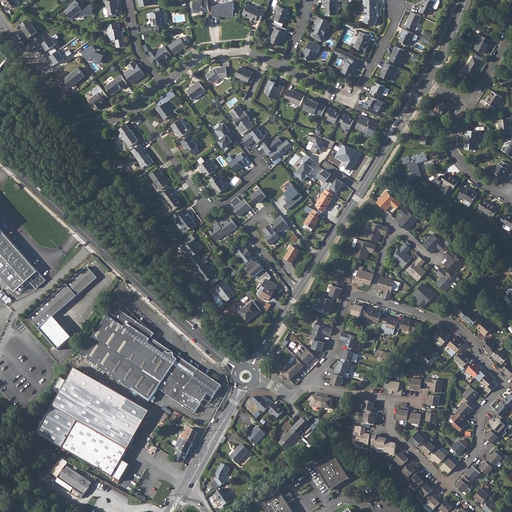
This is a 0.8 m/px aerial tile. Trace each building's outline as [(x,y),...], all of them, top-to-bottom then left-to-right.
[(110,0),(103,0),(104,2),(105,2),(108,15),(118,14),(116,6),(117,5),(116,0),(115,0),(111,1),(110,0)] [(194,11),(201,10),(203,10),(203,12),(208,11),(206,0),(201,0),(202,0),(189,2),(190,8),(193,8),(194,11)] [(325,0),(325,2),(325,6),(326,6),(326,15),(330,15),(331,14),(336,14),(336,2),(336,0),(339,0),(340,0),(349,0),(348,0),(325,0)] [(365,17),(364,19),(368,21),(368,23),(374,25),(377,18),(377,15),(375,15),(375,12),(377,12),(376,3),(375,3),(375,0),(362,0),(363,3),(364,3),(365,17)] [(424,3),(422,3),(420,7),(421,8),(420,11),(428,15),(430,11),(431,12),(433,8),(436,9),(437,8),(440,3),(440,2),(440,1),(439,0),(432,0),(431,0),(425,0),(425,1),(424,3)] [(93,14),(91,5),(79,7),(77,5),(78,4),(75,1),(69,6),(70,7),(65,12),(70,19),(73,16),(85,14),(86,15),(93,14)] [(216,5),(211,6),(213,17),(217,16),(217,15),(222,15),(225,14),(225,16),(225,17),(233,16),(233,9),(234,9),(233,4),(232,4),(228,4),(228,3),(216,4),(216,5)] [(257,19),(260,21),(262,18),(265,11),(261,9),(260,10),(247,4),(243,15),(256,21),(257,19)] [(278,11),(274,19),(283,24),(289,11),(279,6),(277,11),(278,11)] [(154,25),(155,30),(157,30),(165,28),(164,23),(163,23),(162,20),(166,20),(166,19),(165,12),(164,11),(155,12),(154,12),(149,13),(150,18),(151,18),(151,21),(152,26),(154,25)] [(421,16),(411,12),(408,19),(408,20),(406,25),(415,30),(416,29),(417,30),(418,27),(417,26),(421,16)] [(319,17),(316,24),(318,24),(316,27),(315,28),(311,35),(316,37),(318,39),(321,40),(324,39),(325,36),(324,34),(326,29),(329,27),(331,23),(331,22),(319,17)] [(28,18),(20,24),(22,27),(29,37),(38,31),(31,21),(30,22),(28,18)] [(280,46),(282,42),(281,41),(283,38),(284,38),(286,33),(285,33),(287,29),(272,22),(270,26),(274,28),(269,41),(280,46)] [(117,29),(119,28),(118,23),(106,25),(108,39),(111,40),(114,40),(116,47),(124,46),(121,31),(120,31),(118,31),(117,29)] [(414,33),(405,29),(403,33),(402,32),(399,41),(408,45),(411,40),(416,40),(418,35),(414,33)] [(360,35),(355,47),(366,51),(368,47),(366,46),(367,44),(368,44),(370,40),(368,39),(370,36),(360,31),(359,35),(360,35)] [(42,33),(31,40),(36,47),(47,40),(42,33)] [(69,38),(76,45),(81,40),(74,33),(69,38)] [(485,37),(479,34),(478,33),(475,38),(479,40),(475,49),(484,53),(487,48),(488,45),(489,45),(492,41),(491,40),(493,36),(487,33),(485,37)] [(47,40),(42,44),(44,47),(39,51),(41,54),(56,44),(51,37),(47,40)] [(180,37),(169,45),(175,54),(186,46),(186,45),(188,43),(184,37),(181,39),(180,37)] [(321,45),(310,40),(307,47),(307,46),(305,49),(303,48),(300,55),(304,57),(304,58),(309,61),(311,56),(314,58),(317,51),(318,51),(321,45)] [(91,45),(81,52),(83,56),(86,58),(88,61),(93,59),(97,64),(102,61),(105,55),(97,51),(93,47),(91,45)] [(406,50),(395,45),(393,49),(394,49),(390,59),(400,64),(406,50)] [(154,49),(148,53),(158,66),(164,62),(162,59),(165,58),(171,54),(164,46),(156,52),(154,49)] [(59,51),(50,56),(55,65),(60,62),(65,59),(59,51)] [(346,61),(341,71),(350,76),(352,72),(355,70),(359,62),(346,56),(344,60),(346,61)] [(473,57),(463,73),(471,78),(475,72),(476,72),(482,62),(473,57)] [(124,73),(130,82),(136,78),(138,79),(144,75),(134,60),(127,65),(130,68),(124,73)] [(398,67),(386,62),(382,69),(384,69),(381,76),(390,80),(394,70),(396,71),(398,67)] [(210,71),(206,74),(213,83),(222,76),(223,77),(227,76),(225,66),(216,67),(215,69),(214,68),(212,70),(210,72),(210,71)] [(79,67),(65,78),(71,87),(85,76),(79,67)] [(248,81),(249,80),(252,73),(252,72),(248,70),(240,67),(235,76),(248,81)] [(127,83),(121,75),(105,86),(109,91),(113,95),(118,91),(116,90),(118,88),(121,88),(127,83)] [(268,95),(277,99),(283,86),(279,84),(278,88),(273,86),(275,82),(269,79),(265,88),(268,89),(269,93),(268,95)] [(193,86),(187,90),(193,99),(202,92),(202,93),(206,90),(199,81),(192,86),(193,86)] [(372,89),(370,92),(378,96),(379,93),(382,94),(386,86),(377,82),(375,87),(373,89),(372,89)] [(96,110),(101,107),(100,105),(101,104),(106,101),(105,100),(108,97),(102,89),(88,98),(96,110)] [(296,93),(296,92),(292,90),(292,91),(288,89),(284,99),(299,106),(304,95),(299,93),(298,94),(296,93)] [(157,107),(166,119),(174,113),(166,102),(177,95),(173,90),(166,95),(166,96),(157,103),(158,104),(161,104),(157,107)] [(488,103),(486,106),(492,110),(494,107),(496,108),(502,97),(493,92),(487,102),(488,103)] [(365,103),(364,106),(372,110),(373,107),(376,108),(380,100),(370,96),(368,101),(367,104),(365,103)] [(302,108),(321,116),(326,105),(319,102),(319,103),(307,97),(302,108)] [(439,107),(432,120),(442,126),(449,113),(448,112),(450,109),(443,104),(441,108),(439,107)] [(239,105),(230,111),(235,118),(234,119),(238,125),(237,126),(242,134),(254,125),(249,118),(249,117),(246,113),(244,114),(243,112),(244,111),(239,105)] [(335,111),(332,110),(332,108),(329,106),(325,114),(328,116),(327,119),(335,123),(339,113),(335,111)] [(349,117),(346,116),(347,114),(343,113),(339,121),(342,122),(341,125),(349,129),(353,120),(349,117)] [(367,120),(364,118),(365,117),(361,116),(355,127),(367,133),(372,135),(379,125),(372,122),(367,120)] [(181,119),(172,126),(180,138),(190,131),(181,119)] [(509,119),(499,120),(500,135),(511,133),(509,119)] [(224,123),(215,129),(220,136),(219,141),(223,147),(224,147),(226,150),(232,146),(230,143),(232,141),(227,134),(231,131),(224,123)] [(128,127),(120,133),(123,136),(122,136),(130,147),(138,140),(131,130),(131,131),(128,127)] [(258,127),(242,138),(248,145),(252,142),(252,141),(255,139),(257,142),(265,136),(258,127)] [(424,128),(421,143),(431,145),(434,130),(424,128)] [(466,131),(464,149),(476,150),(477,138),(480,138),(480,132),(466,131)] [(190,135),(181,142),(187,150),(188,149),(190,152),(191,151),(194,155),(199,150),(196,147),(197,146),(190,135)] [(335,141),(327,138),(326,139),(323,138),(322,140),(317,138),(313,136),(309,135),(307,139),(315,142),(314,145),(313,145),(310,151),(316,153),(318,148),(323,149),(324,145),(332,148),(335,141)] [(269,153),(283,143),(278,137),(272,142),(270,139),(262,144),(266,150),(265,150),(268,154),(269,153)] [(283,143),(269,153),(274,160),(273,161),(276,165),(283,160),(280,156),(285,152),(284,151),(292,146),(287,139),(283,143)] [(141,144),(131,151),(140,162),(139,163),(142,168),(147,164),(148,166),(153,162),(147,154),(145,152),(146,151),(141,144)] [(362,152),(342,144),(335,155),(344,161),(342,164),(351,170),(362,152)] [(233,152),(226,157),(232,166),(239,161),(233,152)] [(411,161),(410,157),(409,156),(402,158),(404,164),(410,162),(413,172),(407,173),(410,181),(416,179),(416,178),(422,176),(418,163),(428,160),(425,152),(413,156),(414,160),(411,161)] [(314,161),(307,154),(303,158),(306,161),(295,173),(304,180),(314,169),(310,165),(314,161)] [(208,159),(198,166),(200,170),(202,169),(207,175),(215,169),(208,159)] [(434,161),(426,163),(428,169),(436,167),(434,161)] [(499,164),(494,172),(502,177),(507,169),(506,168),(508,165),(502,161),(500,164),(499,164)] [(167,184),(162,176),(164,175),(158,168),(150,174),(155,181),(155,182),(160,190),(167,184)] [(325,168),(319,177),(325,181),(322,186),(323,187),(325,188),(329,183),(326,180),(331,173),(325,168)] [(219,173),(209,180),(211,182),(210,183),(214,188),(215,187),(219,193),(226,187),(219,178),(221,176),(219,173)] [(439,185),(440,184),(441,181),(445,184),(448,185),(444,191),(450,194),(453,188),(454,189),(458,181),(450,176),(450,175),(447,173),(444,177),(440,176),(436,183),(439,185)] [(325,188),(328,191),(331,187),(337,191),(344,182),(337,178),(333,183),(330,181),(329,183),(325,188)] [(304,196),(290,180),(285,185),(289,189),(285,192),(288,195),(286,197),(289,200),(283,205),(288,210),(304,196)] [(326,208),(335,195),(328,191),(325,188),(323,187),(320,191),(323,193),(317,203),(326,208)] [(260,188),(251,195),(257,203),(266,196),(260,188)] [(464,188),(458,197),(461,198),(462,197),(466,199),(464,202),(464,204),(468,206),(470,205),(477,194),(467,188),(466,189),(464,188)] [(173,190),(164,197),(173,210),(182,204),(176,196),(177,195),(173,190)] [(388,191),(377,202),(386,211),(391,206),(390,205),(391,204),(392,205),(397,209),(401,204),(388,191)] [(237,196),(231,201),(235,206),(232,208),(239,216),(247,210),(248,210),(251,208),(244,198),(241,201),(237,196)] [(483,201),(479,207),(493,216),(497,210),(494,208),(483,201)] [(322,214),(308,206),(305,210),(311,213),(302,227),(311,232),(322,214)] [(403,217),(398,222),(407,230),(418,219),(404,207),(399,212),(404,216),(405,217),(404,218),(403,217)] [(182,209),(171,217),(174,220),(177,218),(181,224),(182,224),(187,230),(196,224),(193,219),(192,220),(190,217),(191,216),(187,210),(184,212),(182,209)] [(504,214),(500,221),(504,223),(503,226),(504,228),(508,230),(510,230),(511,228),(511,216),(509,214),(508,216),(504,214)] [(276,225),(273,228),(277,234),(289,225),(281,215),(273,221),(276,225)] [(222,220),(219,223),(226,233),(228,234),(237,227),(230,218),(224,222),(222,220)] [(219,223),(218,222),(214,224),(216,226),(209,231),(216,241),(226,233),(219,223)] [(370,230),(368,238),(379,242),(382,234),(380,233),(381,232),(387,233),(389,227),(382,225),(371,222),(368,230),(370,230)] [(270,224),(263,230),(268,235),(266,236),(266,240),(270,244),(280,236),(277,234),(273,228),(270,224)] [(0,274),(2,277),(10,285),(15,291),(28,279),(37,290),(47,282),(0,228),(0,274)] [(291,237),(296,242),(300,238),(295,233),(291,237)] [(434,234),(423,245),(432,254),(437,249),(436,248),(437,247),(438,247),(443,252),(447,247),(434,234)] [(358,248),(355,256),(359,257),(363,258),(367,260),(370,251),(368,251),(368,249),(375,251),(376,245),(355,238),(352,246),(356,247),(358,248)] [(193,240),(183,248),(186,251),(187,250),(192,256),(200,250),(193,240)] [(406,243),(393,257),(404,267),(412,258),(408,254),(407,255),(405,253),(406,252),(411,248),(406,243)] [(245,244),(235,252),(238,255),(240,254),(244,259),(243,260),(246,264),(255,257),(245,244)] [(292,245),(284,258),(292,262),(300,250),(292,245)] [(449,260),(445,265),(454,273),(464,263),(450,249),(446,254),(450,259),(451,260),(450,261),(449,260)] [(255,257),(246,264),(255,275),(264,268),(260,263),(259,264),(256,261),(258,260),(255,257)] [(421,257),(408,271),(419,281),(426,273),(427,272),(422,267),(421,268),(420,267),(421,266),(425,262),(421,257)] [(205,264),(197,270),(201,277),(202,276),(206,281),(214,275),(205,264)] [(90,274),(92,272),(88,267),(30,318),(58,351),(72,339),(54,317),(98,279),(94,274),(92,276),(90,274)] [(441,278),(437,283),(446,291),(452,285),(454,287),(457,284),(454,282),(456,280),(442,267),(438,272),(442,277),(443,278),(442,279),(441,278)] [(359,269),(355,282),(358,283),(363,284),(364,283),(370,285),(374,274),(359,269)] [(336,271),(333,282),(344,286),(345,281),(351,283),(353,276),(336,271)] [(381,277),(377,289),(383,291),(384,290),(385,290),(385,291),(383,297),(389,299),(395,281),(381,277)] [(267,279),(260,290),(263,292),(263,293),(261,291),(259,294),(261,295),(260,297),(266,301),(269,296),(270,297),(278,285),(267,279)] [(224,280),(215,288),(217,291),(218,290),(226,301),(235,295),(224,280)] [(47,282),(37,290),(38,290),(47,282)] [(423,284),(414,293),(420,299),(422,298),(423,299),(419,303),(423,308),(436,294),(430,289),(429,290),(423,284)] [(333,286),(330,295),(342,299),(344,294),(341,294),(342,289),(333,286)] [(315,305),(320,307),(330,310),(331,307),(330,307),(331,304),(333,305),(334,301),(323,297),(321,305),(316,303),(315,305)] [(240,313),(239,314),(247,324),(262,312),(253,300),(239,311),(240,313)] [(459,300),(452,308),(459,314),(458,315),(461,318),(468,310),(465,308),(466,307),(459,300)] [(351,305),(349,312),(360,316),(363,307),(355,304),(354,306),(351,305)] [(368,307),(365,317),(369,318),(368,320),(378,323),(382,313),(372,309),(368,307)] [(468,310),(461,318),(464,321),(465,320),(472,326),(479,318),(472,312),(471,313),(468,310)] [(109,316),(82,356),(150,402),(159,389),(195,413),(201,405),(208,395),(213,398),(222,386),(200,371),(196,376),(177,362),(178,360),(176,359),(174,354),(170,355),(167,353),(165,355),(149,343),(152,338),(155,334),(120,311),(116,317),(114,320),(109,316)] [(386,316),(383,325),(387,326),(385,332),(394,335),(399,320),(390,318),(390,317),(386,316)] [(403,318),(400,328),(410,332),(411,331),(414,332),(422,324),(403,318)] [(484,320),(477,328),(482,333),(482,334),(485,336),(493,328),(484,320)] [(316,324),(313,335),(320,338),(323,338),(325,334),(325,333),(327,334),(327,335),(331,336),(333,329),(316,324)] [(434,338),(442,345),(450,336),(447,334),(447,335),(441,330),(434,338)] [(342,332),(340,339),(344,340),(344,339),(346,340),(346,341),(344,345),(349,347),(355,349),(359,337),(342,332)] [(320,338),(313,335),(312,339),(316,340),(313,348),(322,352),(325,343),(319,341),(320,338)] [(448,345),(456,352),(463,345),(457,340),(458,340),(455,337),(448,345)] [(483,344),(482,346),(489,352),(488,353),(491,356),(498,348),(496,345),(497,344),(490,337),(483,344)] [(298,359),(301,362),(305,365),(307,367),(309,365),(308,363),(311,361),(315,357),(308,350),(304,346),(297,353),(301,356),(298,359)] [(420,346),(414,353),(418,356),(416,358),(420,362),(421,360),(427,365),(434,357),(425,349),(424,350),(420,346)] [(346,350),(343,358),(353,361),(357,349),(355,349),(349,347),(348,351),(346,350)] [(498,348),(491,356),(494,359),(495,358),(501,364),(510,356),(502,349),(501,350),(498,348)] [(455,359),(463,367),(471,358),(466,353),(465,354),(462,352),(455,359)] [(297,358),(290,366),(300,375),(302,372),(300,370),(301,369),(305,365),(301,362),(297,358)] [(336,369),(334,374),(344,377),(345,373),(347,374),(350,364),(342,362),(341,361),(339,367),(338,370),(336,369)] [(466,370),(474,378),(482,369),(480,366),(479,367),(473,362),(466,370)] [(507,375),(507,376),(510,378),(511,377),(511,376),(511,364),(509,362),(502,370),(507,375)] [(290,366),(283,373),(287,377),(291,380),(294,376),(295,375),(297,377),(300,375),(290,366)] [(75,368),(52,406),(128,449),(150,411),(75,368)] [(332,373),(331,376),(333,377),(333,378),(332,383),(341,386),(344,377),(334,374),(332,373)] [(485,390),(489,394),(496,386),(492,383),(495,380),(487,373),(480,381),(487,388),(485,390)] [(408,382),(407,390),(410,390),(411,388),(414,389),(420,389),(422,380),(412,378),(411,382),(408,382)] [(425,386),(429,386),(429,385),(431,386),(431,387),(430,391),(441,393),(443,381),(426,378),(425,386)] [(389,388),(389,392),(394,393),(394,395),(402,396),(403,388),(399,388),(400,382),(390,381),(389,388)] [(471,386),(463,395),(472,403),(475,400),(474,399),(479,394),(471,386)] [(252,400),(264,412),(267,409),(273,403),(273,402),(268,398),(265,395),(260,395),(255,397),(252,400)] [(320,397),(318,397),(313,396),(312,406),(322,408),(324,395),(320,395),(320,397)] [(324,395),(322,408),(332,409),(333,403),(333,399),(328,398),(327,398),(327,396),(324,395)] [(427,401),(426,404),(439,406),(440,396),(430,395),(430,400),(429,401),(427,401)] [(503,404),(496,411),(497,412),(504,418),(511,411),(510,409),(511,406),(505,400),(502,403),(503,404)] [(365,401),(363,411),(366,411),(376,413),(377,409),(374,409),(374,407),(375,403),(365,401)] [(465,402),(458,410),(459,411),(466,418),(471,413),(472,413),(474,410),(465,402)] [(273,403),(267,409),(277,418),(284,411),(276,404),(275,406),(273,403)] [(128,449),(52,406),(37,434),(120,481),(130,464),(122,460),(128,449)] [(399,409),(397,419),(402,420),(401,425),(406,426),(407,420),(409,409),(409,408),(405,407),(405,410),(404,410),(399,409)] [(437,410),(429,408),(427,421),(437,422),(438,414),(436,413),(437,410)] [(466,418),(459,411),(458,410),(456,408),(450,415),(450,416),(452,418),(456,422),(453,425),(461,432),(466,426),(463,424),(462,426),(461,425),(463,423),(467,419),(466,418)] [(412,410),(411,423),(420,424),(422,414),(417,413),(416,413),(416,410),(412,410)] [(376,413),(366,411),(364,424),(374,425),(375,420),(376,417),(377,417),(378,413),(376,413)] [(177,416),(174,413),(169,419),(171,421),(173,419),(174,420),(177,416)] [(299,421),(293,428),(301,436),(313,423),(308,417),(305,420),(303,418),(300,422),(299,421)] [(492,421),(490,424),(494,427),(499,432),(506,425),(499,418),(494,423),(492,421)] [(366,428),(355,426),(354,432),(358,433),(356,444),(368,446),(370,435),(365,434),(364,434),(364,432),(366,432),(366,428)] [(180,449),(175,458),(183,463),(198,433),(188,427),(185,432),(184,432),(175,448),(177,450),(178,448),(180,449)] [(258,427),(247,437),(255,445),(265,434),(258,427)] [(494,427),(485,436),(493,443),(501,434),(499,432),(494,427)] [(290,431),(281,440),(289,447),(298,439),(290,431)] [(417,433),(408,442),(411,445),(413,443),(414,443),(418,447),(424,440),(417,433)] [(373,436),(372,445),(376,446),(376,448),(385,449),(387,440),(387,439),(381,438),(377,438),(377,436),(373,436)] [(385,449),(385,453),(395,454),(396,444),(391,444),(390,443),(390,440),(387,440),(385,449)] [(429,441),(422,449),(426,452),(429,455),(428,456),(430,459),(437,451),(434,449),(436,447),(429,441)] [(459,441),(452,448),(456,451),(460,455),(463,451),(464,450),(466,452),(469,449),(459,441)] [(242,444),(230,457),(237,464),(249,451),(242,444)] [(430,459),(433,461),(435,459),(436,460),(439,464),(446,456),(439,450),(437,451),(430,459)] [(403,451),(395,460),(402,467),(409,460),(405,456),(404,455),(406,453),(403,451)] [(489,454),(487,457),(489,458),(496,465),(502,458),(495,451),(492,455),(491,456),(489,454)] [(333,454),(315,466),(322,476),(319,478),(321,482),(324,480),(331,490),(349,479),(333,454)] [(489,458),(480,467),(488,474),(496,465),(489,458)] [(449,459),(440,468),(443,471),(445,469),(446,470),(450,473),(456,466),(449,459)] [(214,480),(219,486),(225,482),(223,479),(229,470),(225,466),(225,465),(222,463),(215,475),(217,476),(214,480)] [(410,464),(403,472),(409,478),(411,476),(413,479),(418,473),(420,471),(417,469),(416,470),(413,468),(410,464)] [(66,465),(58,478),(84,495),(92,483),(66,465)] [(467,469),(464,472),(473,480),(480,473),(473,466),(469,470),(468,471),(467,469)] [(413,479),(410,483),(417,489),(424,482),(420,478),(419,478),(421,476),(418,473),(413,479)] [(464,477),(456,486),(463,493),(471,483),(464,477)] [(427,485),(420,492),(426,498),(425,500),(428,502),(435,495),(432,492),(433,490),(427,485)] [(224,488),(214,495),(216,498),(217,497),(224,506),(232,501),(224,488)] [(278,489),(260,501),(267,511),(292,511),(287,503),(290,502),(288,498),(285,499),(278,489)] [(482,489),(473,498),(476,501),(477,499),(478,500),(482,503),(489,496),(482,489)] [(428,502),(426,504),(433,511),(440,504),(436,501),(435,500),(437,497),(435,495),(428,502)] [(490,501),(483,508),(487,511),(499,511),(496,509),(497,507),(490,501)] [(447,502),(440,510),(442,511),(454,511),(457,509),(454,506),(453,508),(450,505),(447,502)]
